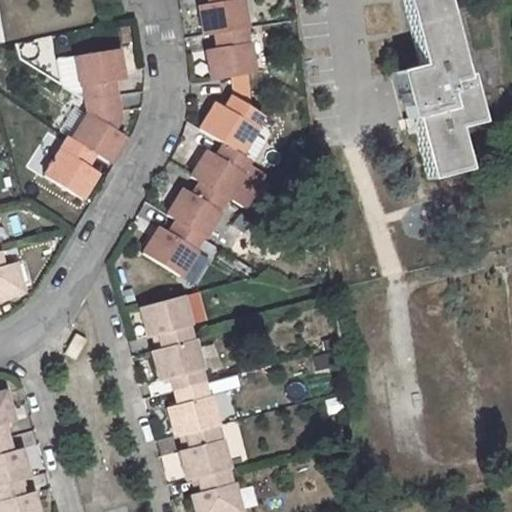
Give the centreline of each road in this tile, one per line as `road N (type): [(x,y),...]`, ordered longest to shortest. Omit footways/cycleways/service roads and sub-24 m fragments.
road 1 (residential): [(0,345),(44,321),(163,128),(156,0)]
road 2 (unknown): [(152,511),(86,253)]
road 3 (unknown): [(64,511),(22,338)]
